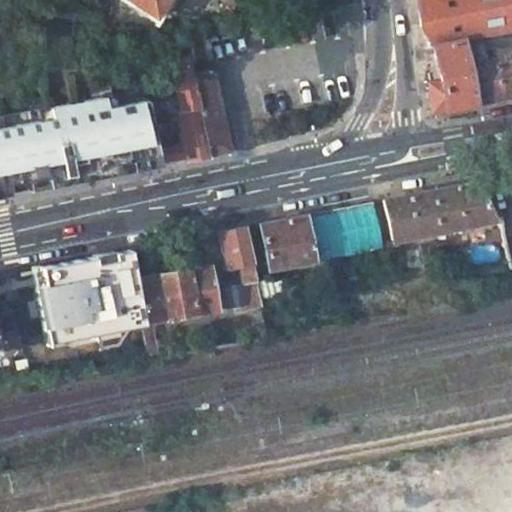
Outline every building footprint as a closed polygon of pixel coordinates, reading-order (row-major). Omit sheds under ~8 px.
[(129,0),(146,12),(154,0),(129,0)] [(417,24),(427,43),(459,37),(475,34),(511,27),(511,0),(413,0),(415,10),(417,24)] [(511,27),(475,34),(478,48),(511,42),(511,27)] [(183,40),(181,29),(162,32),(164,44),(183,40)] [(511,42),(478,48),(475,34),(459,37),(471,101),(509,95),(511,93),(511,42)] [(448,106),(471,101),(459,37),(427,43),(435,73),(423,75),(427,109),(448,106)] [(154,63),(152,49),(134,52),(136,66),(154,63)] [(189,73),(186,55),(166,58),(175,110),(195,106),(189,73)] [(215,151),(225,149),(210,72),(207,70),(189,73),(195,106),(204,153),(215,151)] [(112,104),(110,93),(100,95),(102,106),(112,104)] [(154,163),(142,98),(112,104),(102,106),(100,95),(45,106),(47,117),(35,119),(32,109),(0,114),(0,193),(3,193),(2,183),(20,179),(22,189),(51,183),(154,163)] [(47,117),(45,106),(32,109),(35,119),(47,117)] [(193,155),(204,153),(195,106),(175,110),(171,111),(177,142),(180,158),(193,155)] [(177,142),(158,146),(161,162),(164,161),(177,158),(180,158),(177,142)] [(475,179),(377,198),(384,236),(375,238),(376,245),(381,271),(399,274),(395,249),(393,235),(493,216),(475,179)] [(368,200),(300,213),(309,257),(376,245),(375,238),(368,200)] [(254,222),(262,266),(309,257),(300,213),(254,222)] [(220,266),(232,264),(234,275),(222,277),(222,280),(226,300),(234,298),(236,305),(255,302),(254,298),(251,281),(239,225),(212,230),(220,266)] [(399,274),(409,273),(405,248),(395,249),(399,274)] [(201,261),(127,274),(132,299),(136,322),(227,304),(226,300),(222,280),(205,280),(201,261)] [(254,298),(276,293),(273,277),(251,281),(254,298)] [(132,299),(9,323),(17,360),(31,359),(32,366),(141,347),(136,322),(132,299)]
